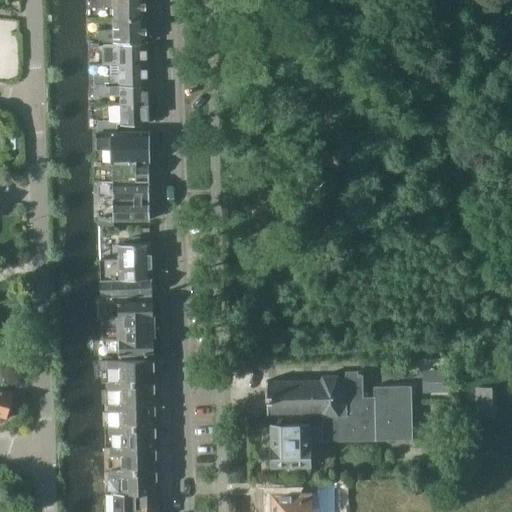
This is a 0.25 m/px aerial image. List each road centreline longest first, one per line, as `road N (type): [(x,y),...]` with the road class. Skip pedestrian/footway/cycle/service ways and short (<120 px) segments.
road 1 (secondary): [(181,511),(169,0)]
road 2 (unclassified): [(43,456),(29,0)]
